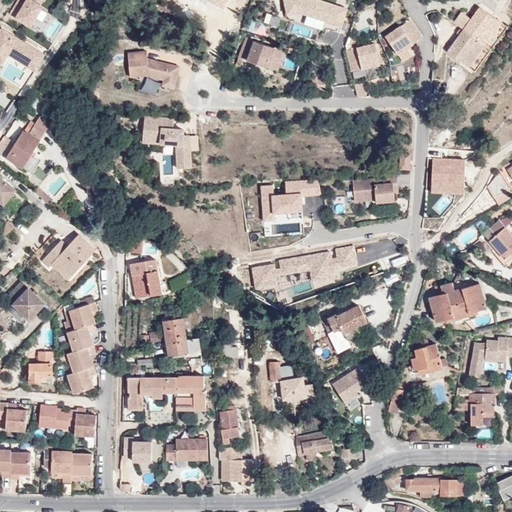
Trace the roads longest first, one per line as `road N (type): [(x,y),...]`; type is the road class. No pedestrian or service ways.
road 1 (residential): [(116,504),(120,246),(91,169),(58,116),(56,91),(105,15),(133,6),(166,9),(178,0)]
road 2 (residential): [(116,504),(293,502),(415,455),(511,456)]
